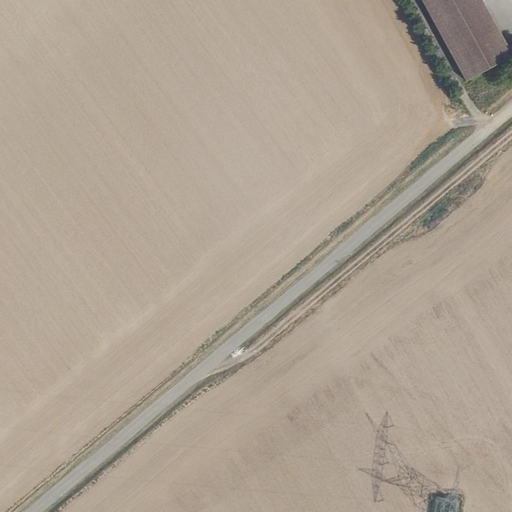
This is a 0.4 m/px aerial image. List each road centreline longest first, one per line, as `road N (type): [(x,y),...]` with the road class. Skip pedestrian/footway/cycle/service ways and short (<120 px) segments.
road 1 (track): [(32,511),(511,109)]
road 2 (unknown): [(491,126),(419,0)]
